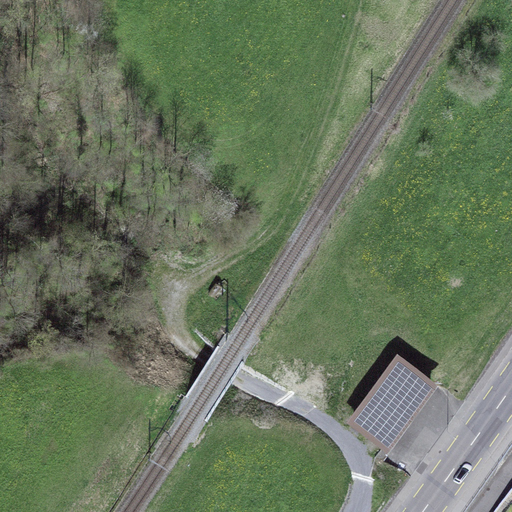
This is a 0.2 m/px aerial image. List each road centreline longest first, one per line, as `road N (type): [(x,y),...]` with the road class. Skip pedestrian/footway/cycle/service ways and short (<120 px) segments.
road 1 (track): [(354,511),(367,484),(360,439),(319,409),(209,360),(183,331),(177,302),(193,281),(267,239),(303,188),(371,0)]
road 2 (primary): [(511,385),(421,511)]
